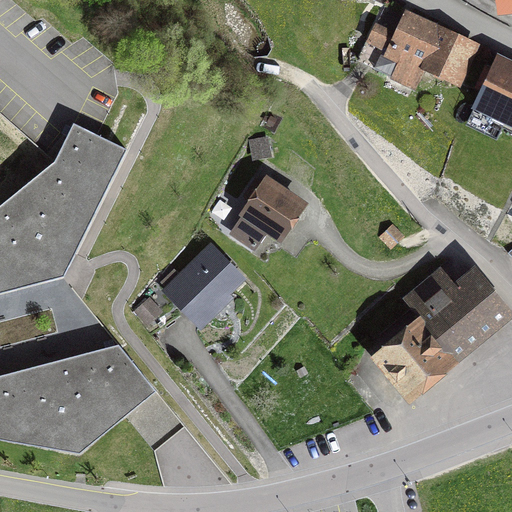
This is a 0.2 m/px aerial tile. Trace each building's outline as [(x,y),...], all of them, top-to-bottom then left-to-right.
[(390,45),(378,69),(416,87),(425,68),(457,83),(474,46),(386,5),(368,42),(371,43),(374,38),(390,45)] [(511,63),(497,56),(491,69),(485,67),(475,88),(481,91),(472,108),(511,126),(511,63)] [(0,206),(0,294),(64,278),(127,150),(96,135),(73,124),(54,162),(0,206)] [(265,186),(257,180),(246,197),(254,202),(233,233),(255,247),(267,229),(279,237),(301,205),(267,182),(265,186)] [(380,236),(391,247),(402,237),(391,226),(380,236)] [(166,292),(199,325),(216,310),(212,306),(240,277),(212,248),(166,292)] [(408,300),(422,317),(457,359),(509,314),(475,272),(454,290),(440,273),(408,300)] [(137,311),(148,322),(159,312),(149,300),(137,311)] [(410,398),(457,359),(422,317),(417,321),(418,322),(376,358),(410,398)] [(0,375),(0,439),(79,453),(156,391),(118,345),(0,375)] [(511,511),(511,494),(452,495),(451,511),(511,511)]
